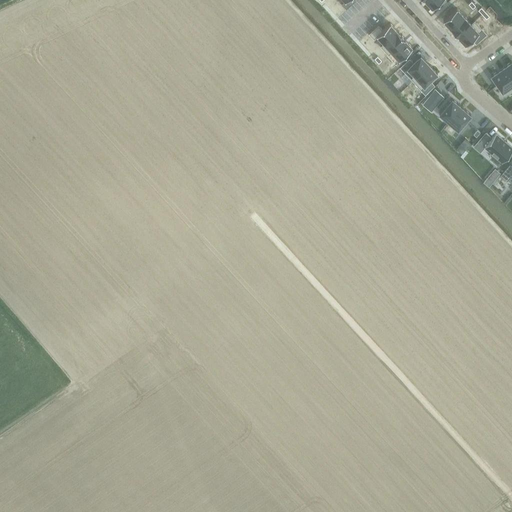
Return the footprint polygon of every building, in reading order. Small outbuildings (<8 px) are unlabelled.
[(457,7),(443,20),(451,28),(464,16),(457,7)] [(464,16),(451,28),(458,36),(471,24),(471,23),(464,16)] [(471,24),(458,36),(466,44),(472,39),(476,43),(487,34),(474,20),(471,23),(471,24)] [(378,24),(369,33),(374,38),(377,35),(384,42),(384,43),(397,30),(390,22),(383,29),(378,24)] [(384,42),(381,45),(388,54),(392,51),(391,51),(405,38),(397,30),(384,43),(384,42)] [(405,38),(391,51),(392,51),(399,59),(412,47),(405,38)] [(409,58),(400,67),(405,72),(401,76),(407,84),(412,80),(429,65),(421,56),(413,63),(409,58)] [(511,61),(501,68),(511,83),(511,61)] [(429,65),(412,80),(425,94),(434,86),(430,81),(438,74),(429,65)] [(511,83),(501,68),(491,75),(502,91),(511,84),(511,83)] [(435,90),(429,97),(437,104),(443,96),(435,90)] [(452,98),(439,113),(449,121),(462,106),(452,98)] [(462,106),(449,121),(458,129),(471,114),(462,106)] [(485,132),(474,146),(480,152),(485,146),(502,162),(511,150),(511,147),(495,133),(492,137),(485,132)] [(464,138),(461,143),(467,147),(470,143),(464,138)] [(511,165),(510,164),(500,175),(507,180),(508,179),(511,182),(511,165)] [(495,168),(491,173),(496,177),(500,173),(495,168)]
